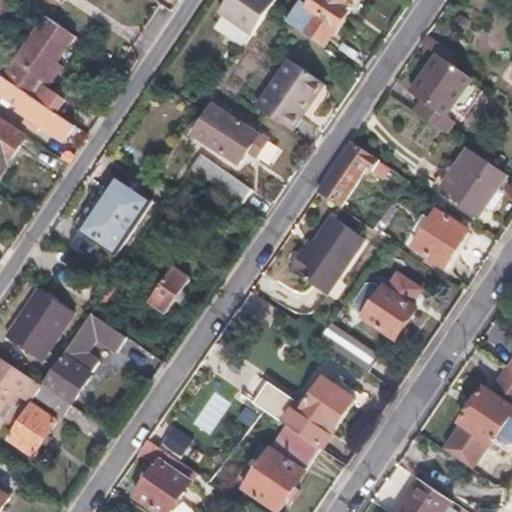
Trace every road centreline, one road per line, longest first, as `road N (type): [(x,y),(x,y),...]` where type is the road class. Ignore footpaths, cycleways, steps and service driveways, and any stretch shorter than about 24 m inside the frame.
road 1 (residential): [(431,0),(79,511)]
road 2 (residential): [(0,283),(191,0)]
road 3 (residential): [(340,511),(511,258)]
